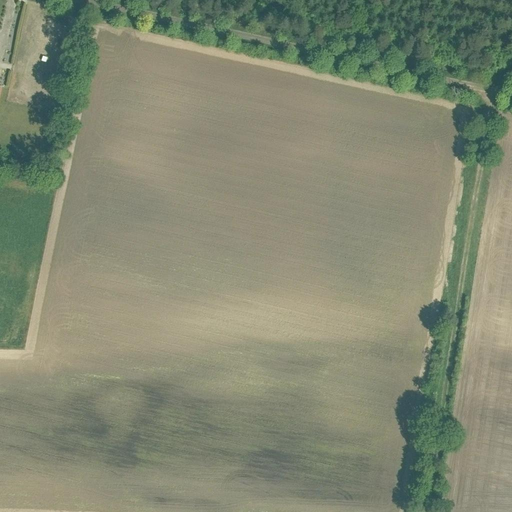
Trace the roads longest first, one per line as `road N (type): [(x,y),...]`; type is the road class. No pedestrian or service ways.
road 1 (unclassified): [(89,0),(511,92)]
road 2 (track): [(426,511),(493,88)]
